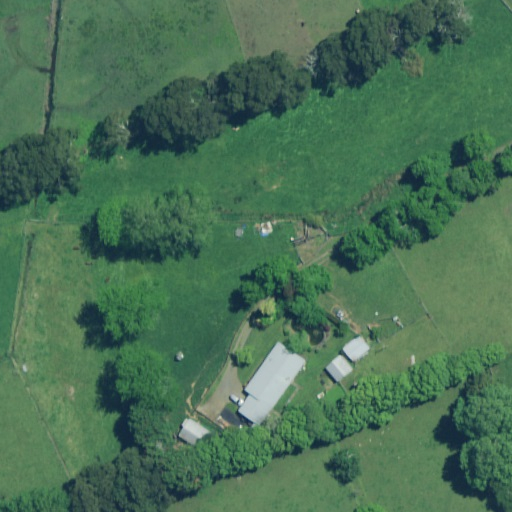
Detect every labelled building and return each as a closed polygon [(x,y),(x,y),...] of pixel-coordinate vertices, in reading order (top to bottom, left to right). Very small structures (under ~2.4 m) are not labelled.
[(370,349),(360,336),(344,349),(355,362),(370,349)] [(307,361),(281,344),(249,390),(255,394),(243,412),(263,425),(307,361)] [(333,363),(343,374),(344,374),(346,377),(354,370),(341,356),(333,363)] [(343,374),(333,363),(326,369),(337,381),(343,374)] [(219,437),(191,418),(179,435),(208,454),(219,437)]
